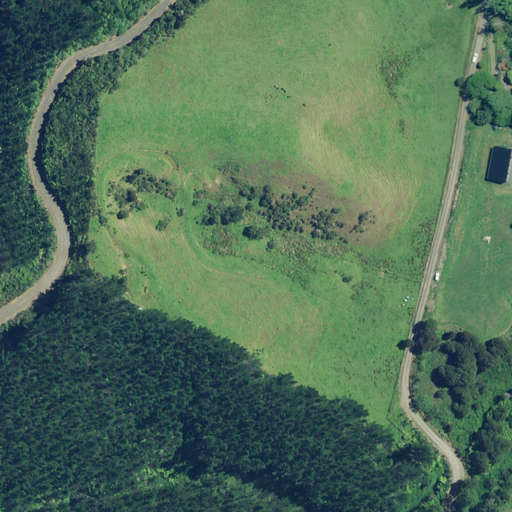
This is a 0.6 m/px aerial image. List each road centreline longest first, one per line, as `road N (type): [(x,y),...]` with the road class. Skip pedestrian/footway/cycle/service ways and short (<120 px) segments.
road 1 (unclassified): [(448,511),(456,465),(391,396),(479,0)]
road 2 (track): [(160,0),(115,42),(44,86),(34,175),(58,220),(61,271),(0,313)]
